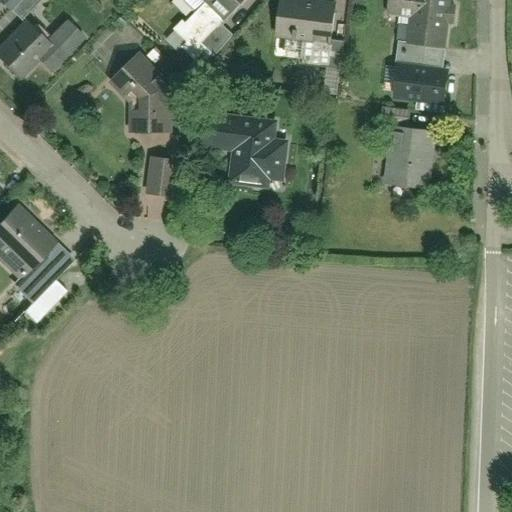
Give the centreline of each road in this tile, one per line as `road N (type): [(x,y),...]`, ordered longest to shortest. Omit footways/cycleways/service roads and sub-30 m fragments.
road 1 (residential): [(496,0),(492,215)]
road 2 (residential): [(0,113),(132,252)]
